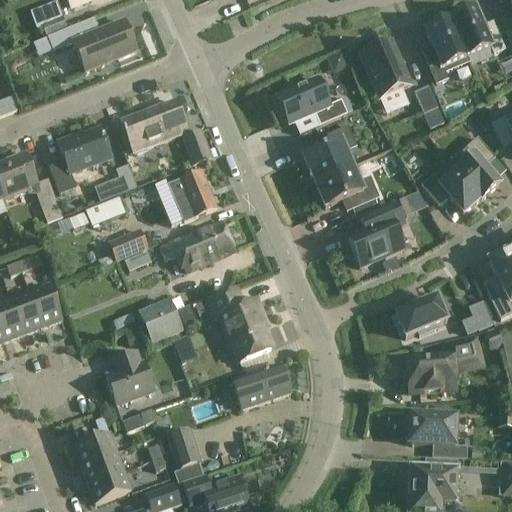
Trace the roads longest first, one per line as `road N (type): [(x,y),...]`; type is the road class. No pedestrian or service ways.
road 1 (unclassified): [(289,511),(327,428),(327,344),(201,64)]
road 2 (residential): [(0,138),(201,64)]
road 3 (residential): [(201,64),(301,15),(367,0)]
